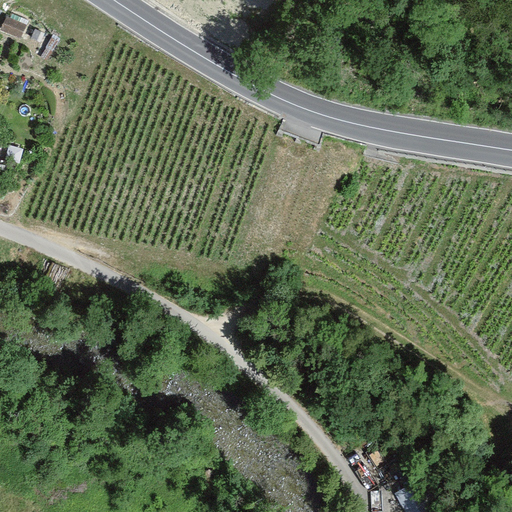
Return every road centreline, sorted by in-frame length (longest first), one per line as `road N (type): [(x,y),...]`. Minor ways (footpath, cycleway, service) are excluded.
road 1 (residential): [(366,511),(326,443),(216,337),(89,262),(0,222)]
road 2 (secondary): [(111,0),(278,99),(362,127),(511,151)]
